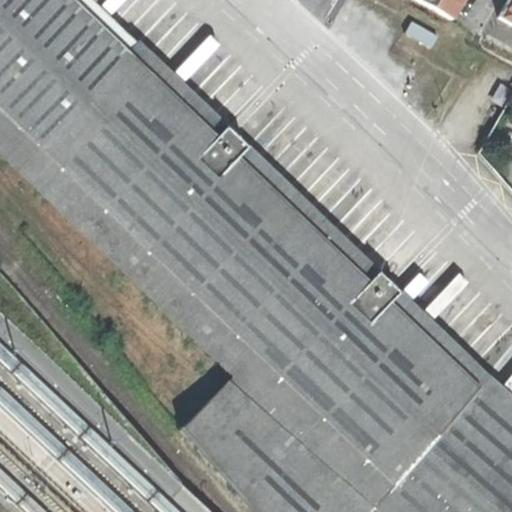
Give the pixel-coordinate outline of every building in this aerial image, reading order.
[(0,0),(0,105),(38,145),(125,55),(67,0),(0,0)] [(414,0),(451,21),(462,0),(414,0)] [(511,0),(508,0),(498,18),(511,25),(511,0)] [(430,49),(436,38),(410,23),(404,35),(430,49)] [(511,511),(511,417),(477,387),(388,303),(398,293),(394,289),(377,273),(367,283),(235,158),(245,148),(230,134),(224,128),(214,138),(125,55),(38,145),(29,155),(242,367),(228,382),(227,381),(182,428),(254,511),(511,511)]
